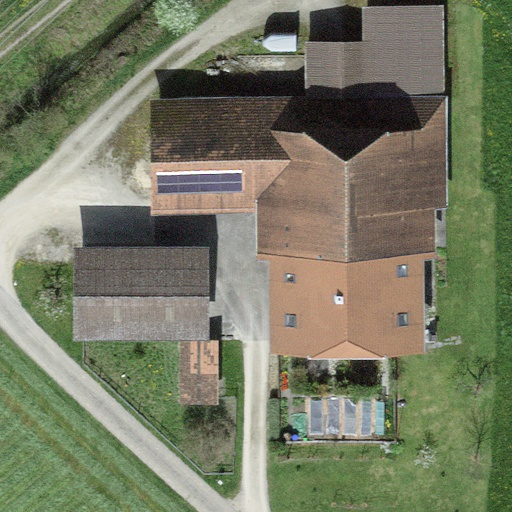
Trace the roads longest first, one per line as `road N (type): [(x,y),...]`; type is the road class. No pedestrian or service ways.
road 1 (track): [(267,0),(0,238)]
road 2 (residential): [(212,511),(0,304)]
